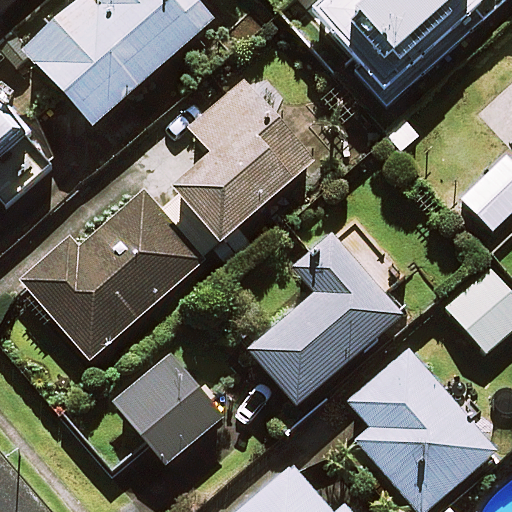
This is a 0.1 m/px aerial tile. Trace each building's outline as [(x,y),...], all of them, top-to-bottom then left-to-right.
[(0,0),(0,23),(27,0),(0,0)] [(173,0),(172,0),(101,0),(97,4),(93,0),(91,0),(30,56),(99,131),(216,23),(194,0),(173,0)] [(362,0),(321,37),(392,117),(504,17),(488,0),(362,0)] [(318,165),(248,85),(194,133),(217,159),(178,193),(225,246),(318,165)] [(55,167),(0,106),(0,195),(11,207),(55,167)] [(511,216),(511,162),(509,160),(465,202),(494,233),(511,216)] [(204,265),(145,197),(86,249),(78,241),(25,288),(92,364),(204,265)] [(405,319),(337,240),(297,274),(318,297),(251,354),(300,410),(405,319)] [(511,334),(511,289),(494,270),(449,311),(489,356),(511,334)] [(432,511),(499,455),(412,353),(351,405),(372,430),(358,442),(417,511),(432,511)] [(226,419),(176,359),(119,407),(169,467),(226,419)] [(330,511),(294,471),(246,511),(347,511),(344,508),(338,511),(330,511)]
